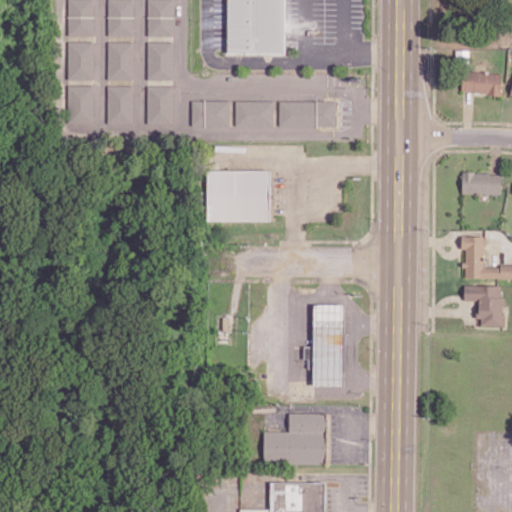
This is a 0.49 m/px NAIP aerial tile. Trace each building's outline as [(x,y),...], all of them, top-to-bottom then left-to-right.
[(69,0),(94,0),(94,35),(69,34),(69,0)] [(110,0),(135,0),(135,36),(109,36),(110,0)] [(150,0),(175,0),(175,36),(150,36),(150,0)] [(236,0),(292,0),(292,57),(236,57),(236,0)] [(69,42),(95,43),(94,79),(69,78),(69,42)] [(111,43),(136,43),(136,79),(110,79),(111,43)] [(149,44),(175,44),(174,80),(149,80),(149,44)] [(465,93),(504,96),(505,77),(467,74),(465,93)] [(110,86),(136,87),(135,123),(110,122),(110,86)] [(70,87),(96,87),(95,123),(70,123),(70,87)] [(150,88),(175,88),(175,124),(149,124),(150,88)] [(195,126),(196,101),(232,101),(231,127),(195,126)] [(239,127),(239,102),(275,102),(275,128),(239,127)] [(283,127),(283,102),(337,103),(337,128),(283,127)] [(212,173),(272,173),(272,222),(212,222),(212,173)] [(466,174),(466,194),(506,195),(506,175),(466,174)] [(511,263),(511,278),(501,278),(501,277),(466,276),(466,266),(463,266),(463,261),(466,261),(466,248),(462,248),(462,234),(466,234),(466,235),(485,235),(484,256),(485,256),(485,259),(484,259),(484,266),(501,266),(501,263),(511,263)] [(504,325),(482,324),(482,317),(477,317),(477,310),(480,310),(480,299),(465,299),(465,284),(502,285),(502,296),(505,296),(505,305),(504,305),(503,315),(505,315),(504,325)] [(320,305),(349,306),(348,387),(319,387),(320,305)] [(268,463),(330,463),(330,415),(292,415),(292,433),(268,433),(268,463)] [(326,511),(241,511),(241,508),(271,508),(271,481),(315,481),(326,481),(326,491),(326,501),(326,511)]
